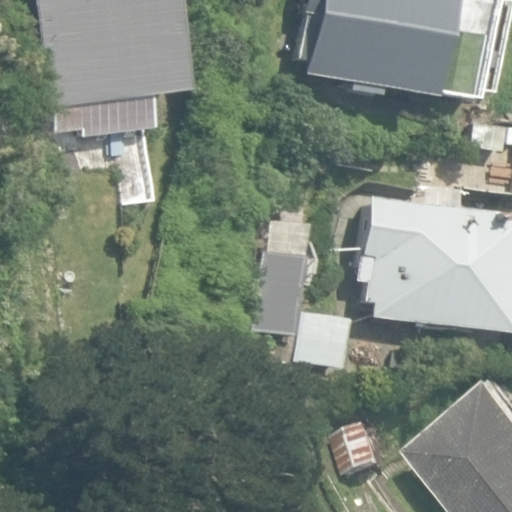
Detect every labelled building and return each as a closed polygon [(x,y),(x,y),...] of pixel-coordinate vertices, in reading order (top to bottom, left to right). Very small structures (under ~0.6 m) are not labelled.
[(74,131),(75,138),(143,131),(140,98),(170,94),(159,0),(25,0),(38,111),(42,111),(44,135),(74,131)] [(486,0),(299,0),(297,14),(303,15),(293,77),(336,84),(335,91),(375,97),(376,94),(422,101),(424,90),(470,97),(486,0)] [(364,318),(494,336),(510,217),(364,197),(356,255),(363,256),(357,302),(366,303),(364,318)] [(289,360),(332,368),(341,317),(298,310),(289,360)] [(412,455),(456,511),(511,511),(511,399),(502,386),(412,455)]
